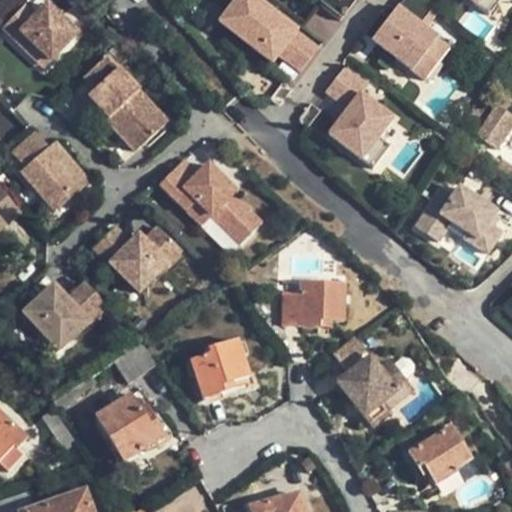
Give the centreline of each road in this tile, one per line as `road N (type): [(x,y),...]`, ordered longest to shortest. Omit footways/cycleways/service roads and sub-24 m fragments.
road 1 (residential): [(259,130),(511,360)]
road 2 (residential): [(358,511),(313,440),(288,425),(215,457)]
road 3 (unknown): [(259,130),(298,100),(376,0)]
road 4 (residential): [(121,0),(203,122)]
